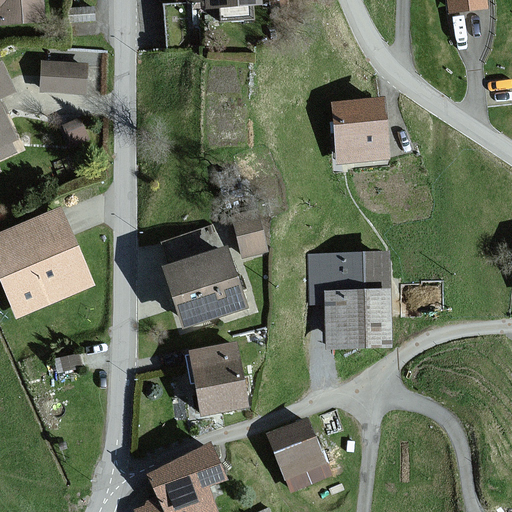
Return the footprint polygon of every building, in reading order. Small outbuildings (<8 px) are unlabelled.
[(0,0),(0,24),(38,22),(36,0),(0,0)] [(255,0),(186,0),(187,2),(200,1),(201,11),(217,9),(217,20),(249,17),(248,6),(256,5),(255,0)] [(483,0),(445,0),(447,14),(485,10),(483,0)] [(1,63),(0,63),(0,159),(14,152),(10,142),(15,139),(0,106),(0,98),(14,92),(1,63)] [(88,65),(41,64),(41,95),(87,96),(88,65)] [(380,101),(327,104),(331,166),(384,162),(380,101)] [(88,141),(79,121),(64,127),(73,148),(88,141)] [(60,210),(0,235),(0,283),(14,316),(91,283),(60,210)] [(251,216),(226,224),(237,263),(263,256),(251,216)] [(220,252),(156,274),(177,334),(241,312),(220,252)] [(384,254),(308,256),(309,305),(322,305),(322,351),(386,350),(384,254)] [(232,348),(187,354),(197,420),(242,413),(232,348)] [(305,422),(266,437),(284,483),(323,469),(305,422)] [(206,452),(143,479),(155,505),(139,511),(213,511),(204,492),(220,485),(206,452)]
